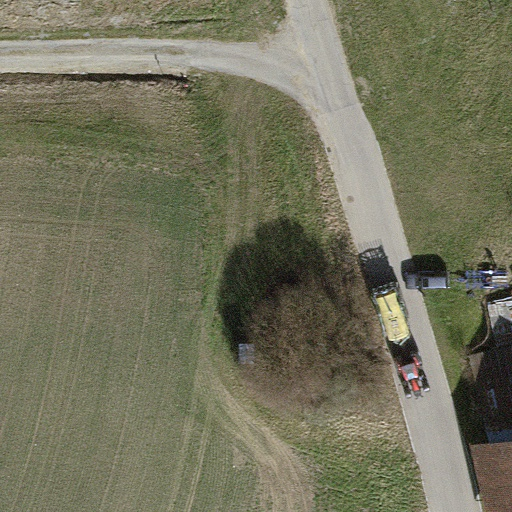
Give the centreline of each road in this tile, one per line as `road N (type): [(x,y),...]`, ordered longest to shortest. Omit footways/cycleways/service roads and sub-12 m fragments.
road 1 (unclassified): [(306,0),(464,511)]
road 2 (track): [(324,50),(0,53)]
